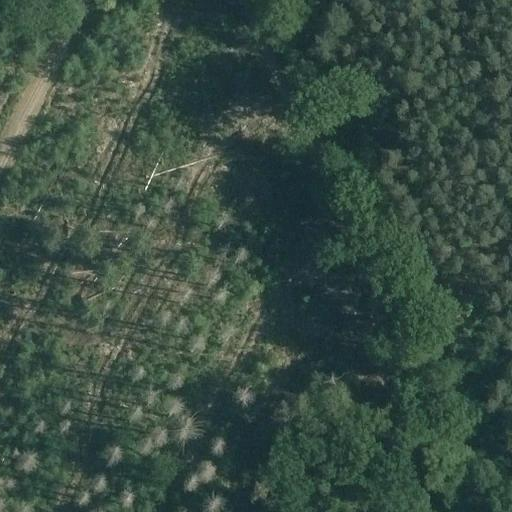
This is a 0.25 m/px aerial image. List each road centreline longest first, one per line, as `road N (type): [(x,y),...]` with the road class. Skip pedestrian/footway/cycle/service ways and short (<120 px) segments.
road 1 (track): [(490,511),(263,0)]
road 2 (track): [(0,147),(72,0)]
